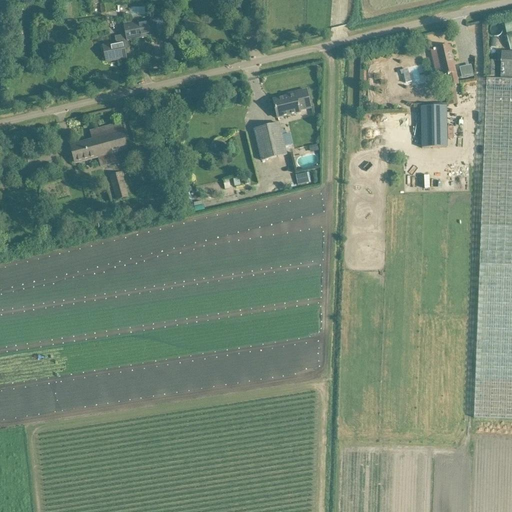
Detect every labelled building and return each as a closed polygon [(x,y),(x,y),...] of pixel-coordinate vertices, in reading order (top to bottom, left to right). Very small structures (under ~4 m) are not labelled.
[(511,33),(511,18),(503,21),(506,35),(511,33)] [(147,21),(124,26),(126,35),(127,42),(128,41),(151,37),(150,37),(158,35),(155,20),(147,21)] [(115,37),(116,44),(103,46),(106,62),(126,58),(124,50),(129,49),(128,41),(127,42),(126,35),(115,37)] [(436,49),(431,50),(437,77),(443,75),(448,74),(451,86),(459,84),(454,63),(450,46),(436,49)] [(473,418),(511,419),(511,52),(502,52),(502,53),(498,53),(497,62),(502,62),(501,80),(486,80),(479,276),(473,418)] [(463,70),(467,82),(478,79),(475,67),(463,70)] [(455,88),(445,89),(447,104),(457,103),(455,88)] [(310,108),(306,91),(295,93),(295,96),(287,98),(287,97),(273,101),(278,119),(301,113),(301,110),(310,108)] [(447,150),(446,107),(421,107),(422,150),(447,150)] [(420,131),(419,118),(406,118),(407,131),(420,131)] [(129,159),(120,124),(91,132),(94,141),(71,147),(76,163),(98,157),(101,167),(129,159)] [(287,155),(279,124),(254,130),(262,161),(287,155)] [(311,182),(309,172),(295,175),(297,186),(311,182)] [(117,200),(127,197),(121,174),(110,176),(117,200)]
